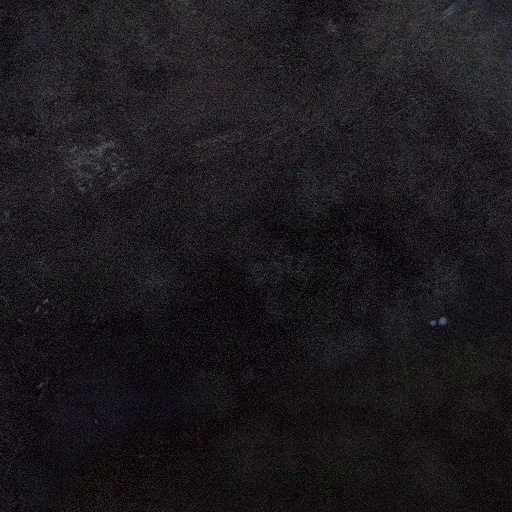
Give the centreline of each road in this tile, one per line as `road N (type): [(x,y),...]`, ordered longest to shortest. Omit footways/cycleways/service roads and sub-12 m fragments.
road 1 (track): [(256,127),(365,79),(448,0)]
road 2 (track): [(173,0),(256,127)]
